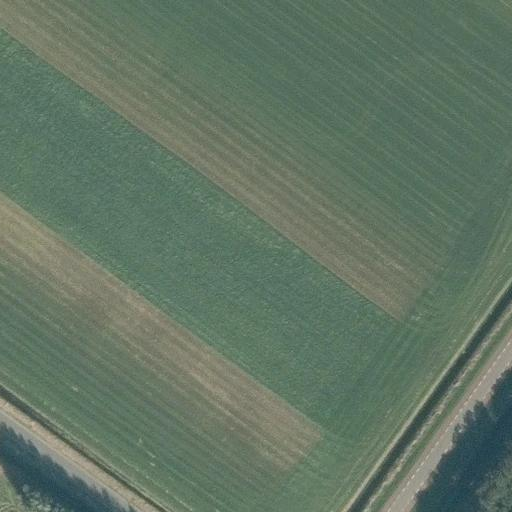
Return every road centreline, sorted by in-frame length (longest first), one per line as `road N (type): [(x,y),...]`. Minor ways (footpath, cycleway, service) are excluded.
road 1 (tertiary): [(400,511),(511,357)]
road 2 (tertiary): [(121,511),(0,423)]
